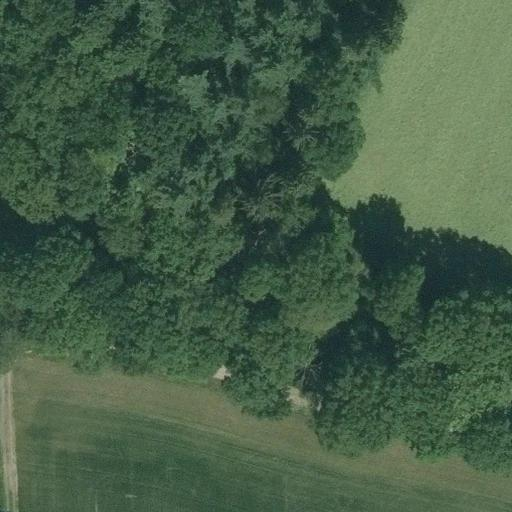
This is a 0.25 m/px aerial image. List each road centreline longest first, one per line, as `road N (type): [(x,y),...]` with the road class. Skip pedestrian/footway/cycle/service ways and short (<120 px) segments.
road 1 (track): [(511,352),(269,266),(0,154)]
road 2 (track): [(511,441),(415,424),(209,364),(37,342),(13,328)]
road 3 (track): [(6,511),(3,352),(13,328)]
